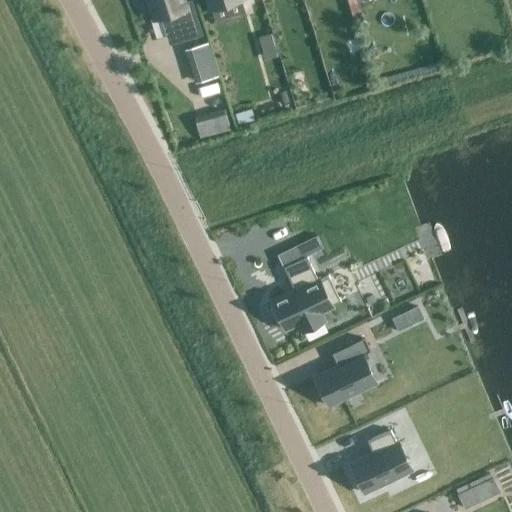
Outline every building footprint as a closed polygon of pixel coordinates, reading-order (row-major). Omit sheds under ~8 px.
[(182,0),(148,0),(153,17),(164,14),(171,38),(200,29),(191,0),(187,0),(183,1),(182,0)] [(207,0),(210,8),(215,23),(245,14),(240,0),(207,0)] [(270,33),(258,36),(261,48),(273,45),(270,33)] [(206,43),(190,47),(199,80),(215,76),(206,43)] [(223,109),(195,117),(200,136),(228,128),(223,109)] [(316,234),(303,240),(309,253),(322,247),(316,234)] [(274,305),(269,307),(278,324),(282,322),(284,328),(297,322),(301,331),(323,320),(319,311),(332,305),(331,303),(340,299),(327,274),(319,278),(318,276),(317,277),(306,255),(283,266),(293,288),(271,299),(274,305)] [(337,364),(314,375),(328,404),(375,382),(362,354),(369,350),(363,337),(331,352),(337,364)] [(372,452),(349,463),(363,491),(410,469),(397,440),(396,441),(390,428),(366,439),(372,452)]
